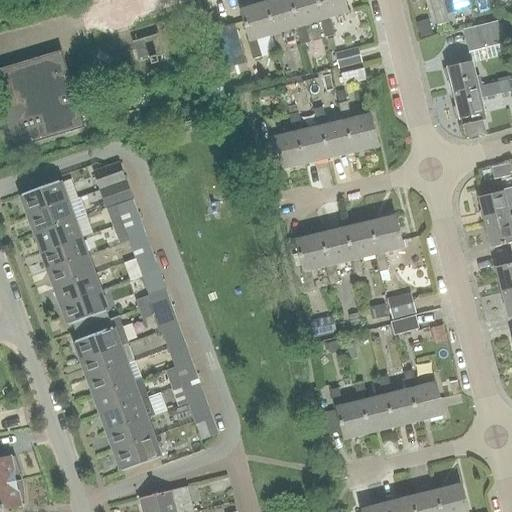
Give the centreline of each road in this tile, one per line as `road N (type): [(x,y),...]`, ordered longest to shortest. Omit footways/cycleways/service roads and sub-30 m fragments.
road 1 (residential): [(234,454),(135,159),(115,148),(0,189)]
road 2 (residential): [(494,440),(428,169)]
road 3 (residential): [(17,325),(79,501)]
road 4 (residential): [(428,169),(387,0)]
road 5 (unclassified): [(79,501),(234,454)]
road 6 (residential): [(345,474),(494,440)]
road 7 (residential): [(284,211),(428,169)]
